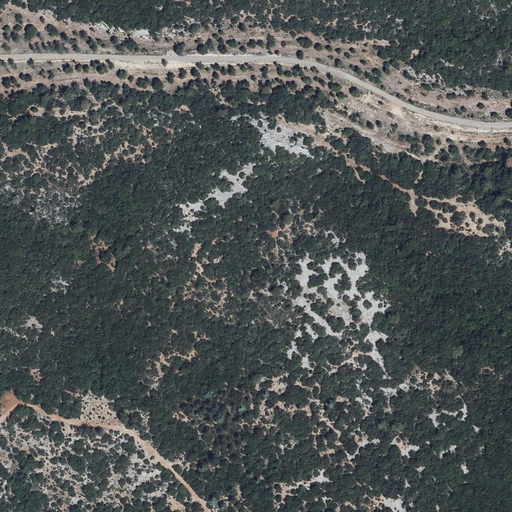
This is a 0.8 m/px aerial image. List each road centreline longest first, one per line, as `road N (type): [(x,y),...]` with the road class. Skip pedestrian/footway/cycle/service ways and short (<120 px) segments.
road 1 (unclassified): [(0,58),(290,60),(448,119),(511,124)]
road 2 (track): [(210,511),(126,431),(50,417),(22,402),(0,417)]
